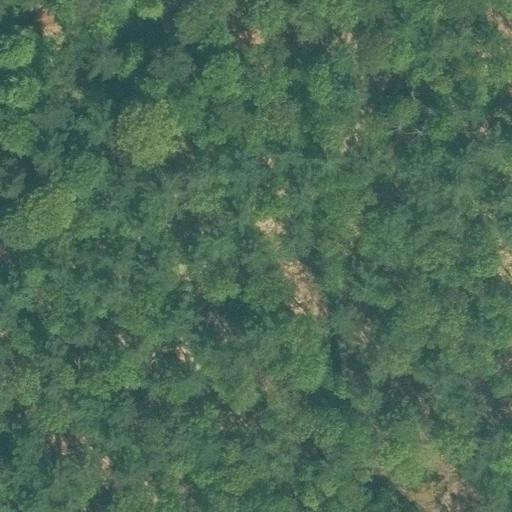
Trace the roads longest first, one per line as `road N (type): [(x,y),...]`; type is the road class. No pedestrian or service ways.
road 1 (track): [(0,262),(126,159),(244,74),(291,52)]
road 2 (track): [(291,52),(433,0)]
